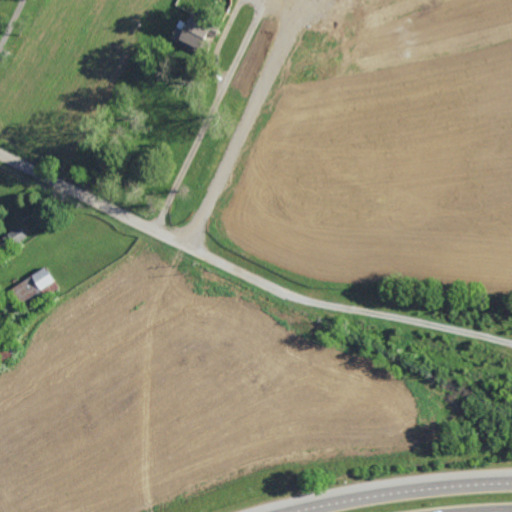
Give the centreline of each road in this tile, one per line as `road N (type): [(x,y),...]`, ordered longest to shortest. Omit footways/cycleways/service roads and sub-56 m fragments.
road 1 (residential): [(0,153),(285,292)]
road 2 (secondary): [(511,479),(391,488),(275,511)]
